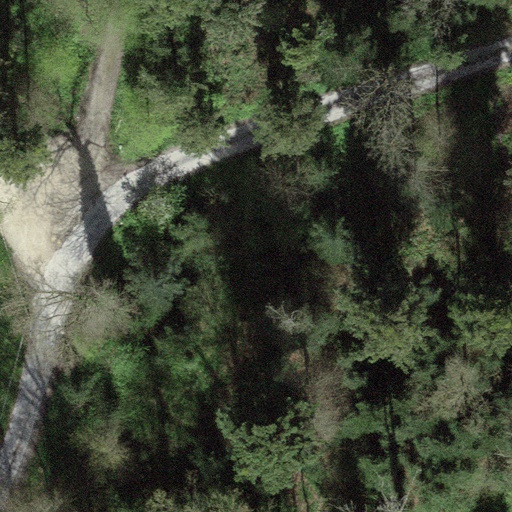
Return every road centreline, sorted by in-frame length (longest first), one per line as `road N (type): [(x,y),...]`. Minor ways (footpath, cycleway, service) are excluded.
road 1 (track): [(511,47),(78,182)]
road 2 (track): [(78,182),(0,430)]
road 3 (track): [(78,182),(114,0)]
